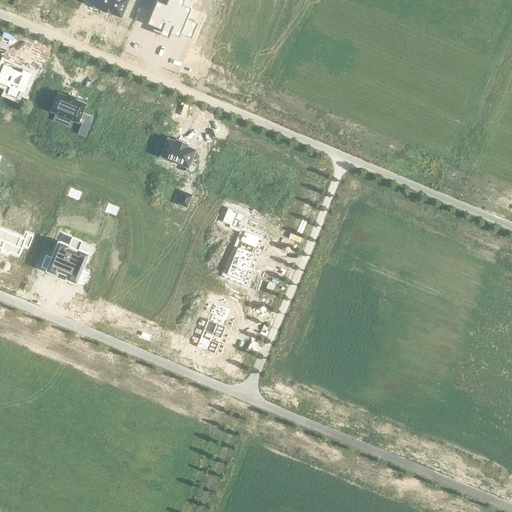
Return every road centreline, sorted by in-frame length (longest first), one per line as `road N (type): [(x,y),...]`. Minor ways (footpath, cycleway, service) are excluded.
road 1 (residential): [(0,14),(344,159)]
road 2 (residential): [(511,507),(243,395)]
road 3 (residential): [(243,395),(0,294)]
road 4 (residential): [(344,159),(243,395)]
road 5 (residential): [(344,159),(511,229)]
road 6 (residential): [(243,395),(196,511)]
